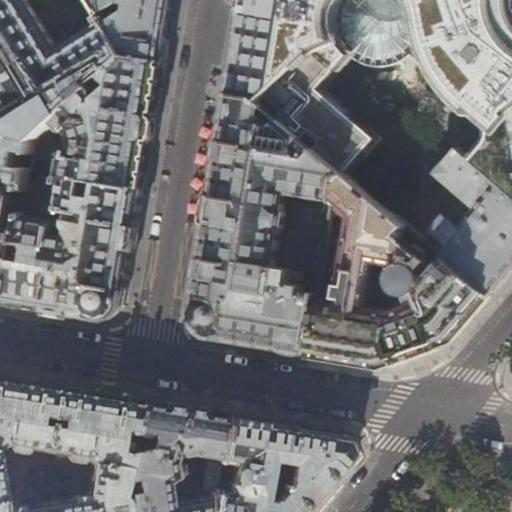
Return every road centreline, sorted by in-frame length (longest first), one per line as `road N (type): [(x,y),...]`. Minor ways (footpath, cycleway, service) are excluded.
road 1 (residential): [(148,363),(209,0)]
road 2 (residential): [(148,363),(428,410)]
road 3 (residential): [(0,338),(148,363)]
road 4 (residential): [(428,410),(346,511)]
road 5 (residential): [(511,312),(428,410)]
